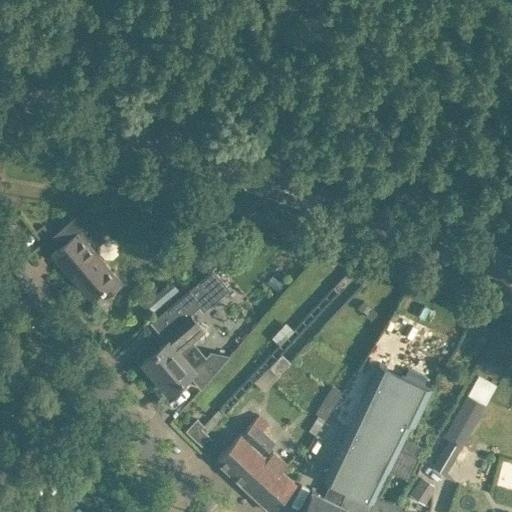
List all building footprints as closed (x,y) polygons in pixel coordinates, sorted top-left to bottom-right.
[(85,205),(51,234),(60,245),(51,252),(91,298),(102,289),(107,294),(121,282),(85,239),(91,234),(90,233),(101,224),(98,221),(98,220),(85,205)] [(164,340),(142,359),(168,389),(190,368),(178,353),(204,330),(189,313),(196,307),(199,312),(226,289),(209,269),(148,322),(164,340)] [(345,285),(340,291),(347,297),(362,281),(351,272),(342,282),(345,285)] [(171,280),(146,302),(155,312),(180,290),(171,280)] [(363,299),(357,306),(371,319),(378,311),(363,299)] [(299,332),(308,339),(321,323),(311,315),(299,332)] [(284,321),(272,335),(281,342),(293,328),(284,321)] [(278,348),(252,377),(264,388),(291,359),(278,348)] [(205,355),(203,358),(216,369),(229,354),(209,350),(205,355)] [(305,503),(300,511),(368,511),(377,497),(375,496),(388,469),(405,435),(431,383),(382,359),(369,386),(340,444),(325,476),(330,478),(323,494),(311,489),(305,503)] [(448,437),(433,465),(445,472),(461,443),(496,384),(479,373),(444,434),(448,437)] [(332,384),(315,411),(325,417),(342,390),(332,384)] [(203,423),(197,418),(186,429),(202,444),(210,435),(206,432),(225,412),(219,407),(203,423)] [(216,458),(272,510),(297,483),(283,470),(289,464),(274,451),(269,457),(263,451),(274,439),(262,428),(268,421),(258,413),(216,458)] [(405,435),(388,469),(391,470),(408,478),(419,456),(414,453),(419,442),(409,437),(407,436),(405,435)] [(433,482),(421,474),(409,492),(425,502),(434,488),(433,482)] [(13,476),(4,477),(8,511),(37,511),(36,501),(21,503),(19,494),(16,495),(13,476)] [(8,511),(4,477),(0,477),(0,511),(8,511)] [(368,511),(395,511),(398,503),(377,497),(368,511)]
